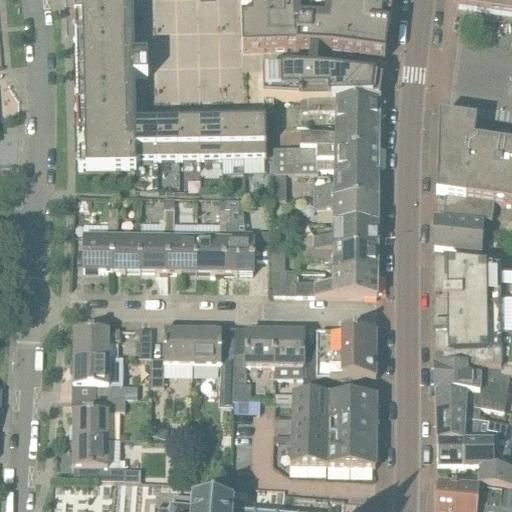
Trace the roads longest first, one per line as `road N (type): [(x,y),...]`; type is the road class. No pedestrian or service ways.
road 1 (residential): [(406,314),(33,313)]
road 2 (tertiary): [(406,314),(410,102),(422,0)]
road 3 (residential): [(35,233),(32,0)]
road 4 (residential): [(20,511),(33,313)]
road 5 (tertiary): [(405,511),(406,314)]
